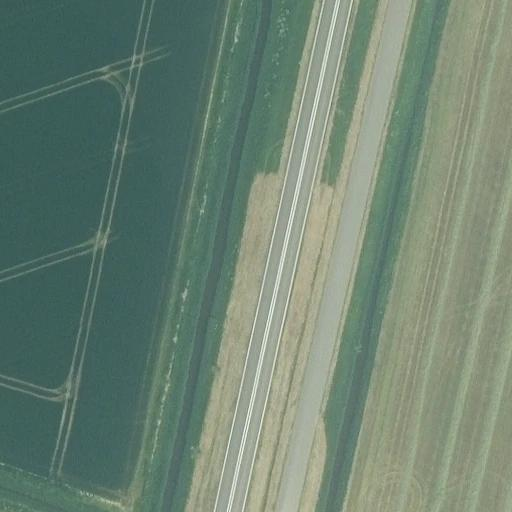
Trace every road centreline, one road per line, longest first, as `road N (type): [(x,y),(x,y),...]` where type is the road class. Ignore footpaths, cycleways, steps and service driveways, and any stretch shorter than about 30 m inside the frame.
road 1 (unclassified): [(288,511),(402,0)]
road 2 (trunk): [(228,511),(341,0)]
